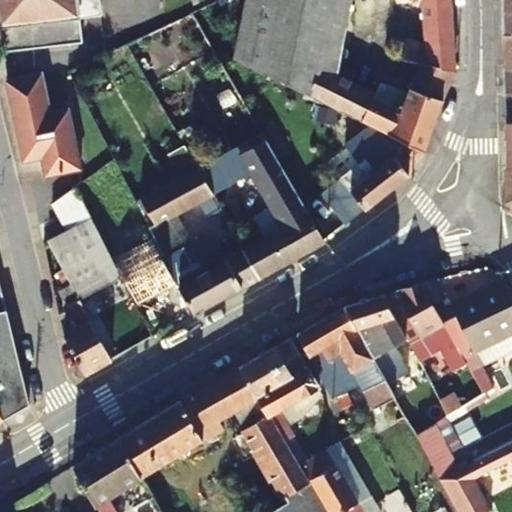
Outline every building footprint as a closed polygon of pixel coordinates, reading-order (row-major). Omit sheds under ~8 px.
[(0,0),(0,25),(100,11),(98,0),(0,0)] [(244,0),(231,55),(363,121),(372,100),(370,99),(372,94),(317,66),(333,10),(335,0),(421,0),(424,43),(401,41),(398,61),(418,65),(453,71),(448,0),(244,0)] [(335,0),(333,10),(349,7),(347,0),(335,0)] [(511,0),(501,0),(502,34),(511,33),(511,0)] [(503,67),(511,65),(511,33),(502,34),(503,67)] [(398,113),(372,100),(363,121),(367,123),(384,132),(393,136),(423,151),(453,71),(418,65),(398,113)] [(511,65),(503,67),(504,94),(511,94),(511,65)] [(51,113),(44,82),(42,74),(5,80),(20,164),(39,161),(43,177),(79,168),(66,110),(51,113)] [(239,128),(247,141),(261,134),(253,120),(239,128)] [(368,146),(375,150),(384,132),(367,123),(361,135),(364,136),(359,148),(365,151),(368,146)] [(323,241),(324,240),(261,134),(247,141),(197,168),(211,194),(251,172),(271,208),(284,230),(277,234),(244,252),(259,278),(323,241)] [(423,151),(393,136),(388,148),(399,154),(374,172),(365,160),(341,177),(320,192),(345,224),(364,208),(409,173),(423,151)] [(187,283),(178,289),(193,314),(259,278),(244,252),(208,271),(176,214),(211,194),(197,168),(140,199),(187,283)] [(72,188),(47,205),(55,220),(80,203),(72,188)] [(80,203),(55,220),(63,236),(88,218),(80,203)] [(284,230),(271,208),(265,211),(277,234),(284,230)] [(88,218),(63,236),(48,246),(61,271),(76,299),(79,297),(80,300),(118,274),(88,218)] [(84,375),(112,360),(80,300),(79,297),(76,299),(61,271),(49,276),(52,291),(56,290),(76,328),(63,334),(84,375)] [(509,335),(511,340),(511,292),(504,278),(452,302),(449,297),(434,303),(470,366),(482,387),(494,381),(485,365),(477,350),(509,335)] [(409,340),(422,364),(443,353),(455,373),(470,366),(434,303),(421,281),(395,289),(419,336),(409,340)] [(376,318),(395,312),(384,293),(352,303),(347,306),(386,376),(402,367),(376,318)] [(0,417),(2,421),(27,406),(0,298),(0,417)] [(373,405),(387,397),(395,393),(386,376),(347,306),(298,334),(309,352),(320,347),(326,356),(328,355),(340,375),(352,368),(373,405)] [(485,365),(511,351),(511,340),(509,335),(477,350),(485,365)] [(257,392),(308,364),(293,337),(242,366),(257,392)] [(319,385),(308,364),(257,392),(269,414),(319,385)] [(271,511),(327,511),(299,464),(286,441),(274,422),(269,414),(257,392),(242,366),(163,411),(120,438),(142,478),(221,430),(217,422),(233,413),(287,503),(271,511)] [(274,422),(286,441),(295,435),(284,417),(274,422)] [(460,468),(435,422),(416,433),(440,477),(460,468)] [(120,438),(74,468),(98,511),(116,511),(109,497),(142,478),(120,438)] [(511,442),(482,457),(489,470),(511,459),(511,442)] [(344,511),(343,511),(359,501),(327,448),(299,464),(327,511),(344,511)] [(459,511),(481,511),(489,508),(467,464),(460,468),(440,477),(459,511)]
